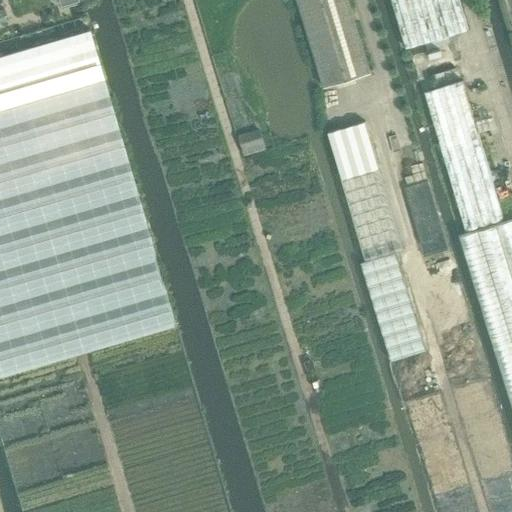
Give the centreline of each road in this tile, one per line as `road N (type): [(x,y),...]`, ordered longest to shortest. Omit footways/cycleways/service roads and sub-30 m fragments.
road 1 (track): [(340,511),(185,0)]
road 2 (track): [(126,511),(0,86)]
road 3 (track): [(494,511),(399,191)]
